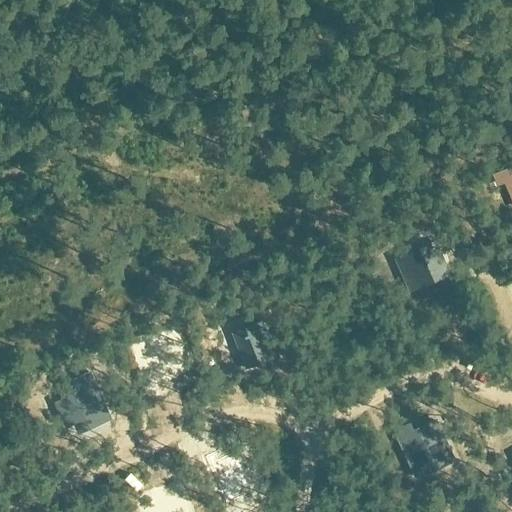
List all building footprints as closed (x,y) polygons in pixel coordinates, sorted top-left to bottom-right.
[(506,180),(511,194),(511,166),(495,174),(499,183),(506,180)] [(431,242),(402,255),(416,284),(444,270),(431,242)] [(267,300),(271,298),(271,297),(233,314),(238,326),(246,323),(253,340),(246,343),(252,355),(289,337),(289,336),(285,338),(267,300)] [(169,327),(140,340),(153,369),(182,356),(169,327)] [(88,370),(59,383),(72,412),(101,399),(88,370)] [(417,477),(441,466),(433,450),(446,444),(435,419),(413,429),(409,422),(395,429),(417,477)] [(212,454),(235,505),(263,492),(242,448),(223,457),(220,450),(212,454)]
